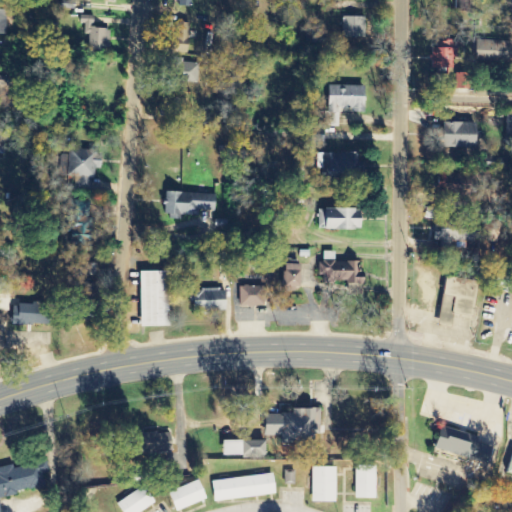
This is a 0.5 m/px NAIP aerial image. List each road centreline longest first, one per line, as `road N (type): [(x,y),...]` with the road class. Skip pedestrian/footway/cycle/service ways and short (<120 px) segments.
road 1 (secondary): [(0,397),(114,367),(263,352),(397,357),(511,383)]
road 2 (residential): [(114,367),(129,0)]
road 3 (residential): [(397,357),(403,0)]
road 4 (residential): [(401,511),(397,357)]
